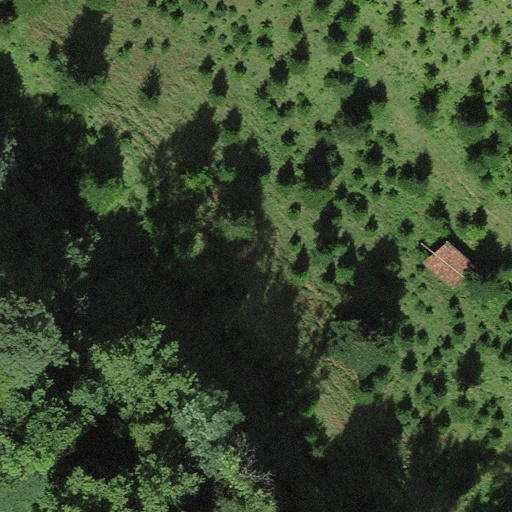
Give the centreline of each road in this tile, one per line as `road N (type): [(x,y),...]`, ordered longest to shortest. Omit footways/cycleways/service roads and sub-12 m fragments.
road 1 (track): [(0,156),(339,511)]
road 2 (track): [(307,0),(421,142),(511,235)]
